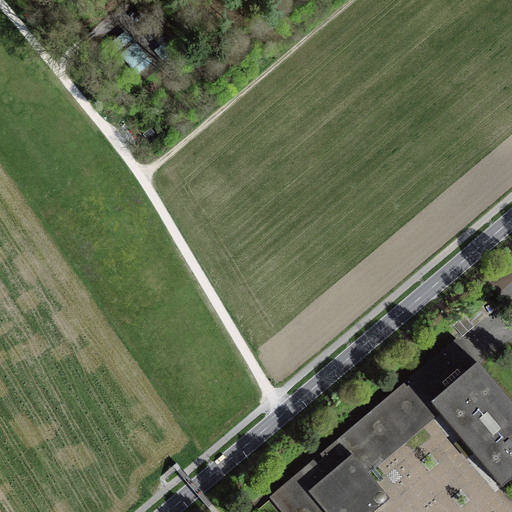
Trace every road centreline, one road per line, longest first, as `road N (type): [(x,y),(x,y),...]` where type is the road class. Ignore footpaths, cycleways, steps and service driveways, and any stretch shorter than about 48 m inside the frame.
road 1 (track): [(273,397),(139,173),(5,0)]
road 2 (primary): [(167,511),(511,219)]
road 3 (track): [(139,173),(349,0)]
